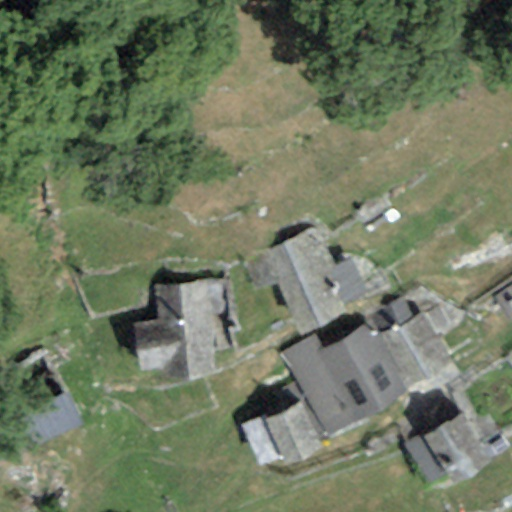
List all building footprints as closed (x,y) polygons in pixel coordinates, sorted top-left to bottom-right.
[(314,228),(266,251),(302,324),(371,290),(354,255),(332,266),(314,228)] [(230,280),(158,285),(160,317),(133,319),(137,373),(215,368),(211,312),(232,310),(230,280)] [(422,312),(385,333),(411,379),(449,358),(422,312)] [(321,332),(284,353),(327,430),(407,385),(370,321),(328,345),(321,332)] [(56,370),(0,400),(0,462),(1,463),(82,419),(56,370)] [(317,440),(301,399),(244,422),(260,463),(317,440)] [(490,452),(459,405),(404,441),(428,478),(448,466),(454,475),(490,452)]
